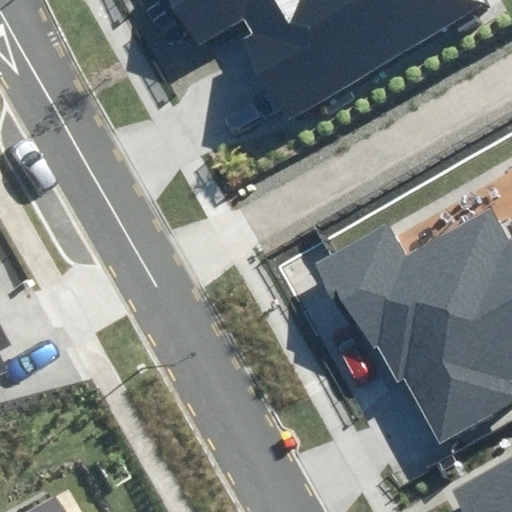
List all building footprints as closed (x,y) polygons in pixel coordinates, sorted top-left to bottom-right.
[(174,0),(200,44),(243,18),(251,31),(237,39),(287,125),(494,6),(490,0),(174,0)] [(385,229),(322,265),(372,352),(377,349),(396,382),(404,378),(441,442),(511,401),(511,385),(510,381),(511,380),(511,242),(508,245),(490,214),(404,262),(385,229)] [(0,372),(5,369),(0,361),(0,347),(8,343),(0,328),(0,372)] [(511,511),(511,452),(449,488),(463,511),(511,511)] [(63,511),(53,494),(21,511),(63,511)]
